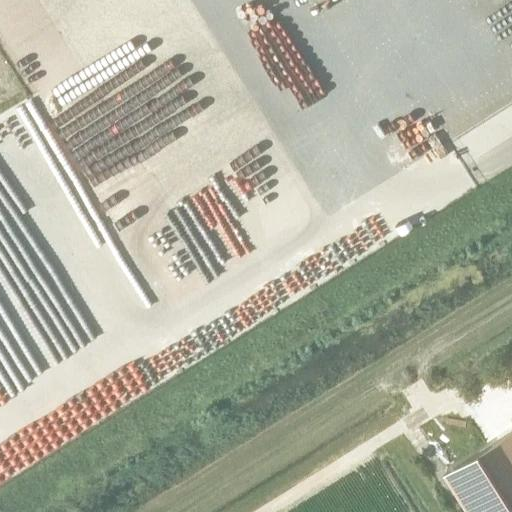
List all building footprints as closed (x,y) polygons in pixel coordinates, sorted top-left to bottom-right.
[(488,22),(484,13),(472,19),(482,41),(503,31),(503,32),(511,27),(511,16),(510,12),(488,22)] [(511,67),(509,62),(500,67),(511,88),(511,87),(511,67)] [(474,73),(489,108),(510,99),(494,64),(474,73)] [(152,135),(179,134),(178,116),(150,117),(152,135)] [(212,289),(243,270),(235,257),(204,275),(212,289)] [(474,398),(497,390),(493,378),(470,386),(474,398)] [(511,511),(511,426),(446,469),(473,511),(511,511)]
